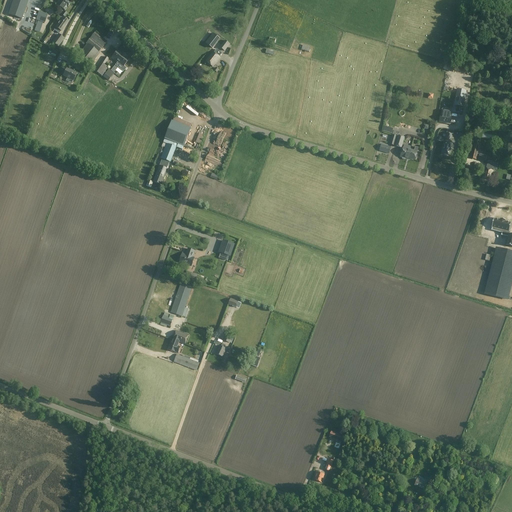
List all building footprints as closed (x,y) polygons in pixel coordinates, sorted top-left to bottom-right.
[(27,0),(13,0),(9,15),(21,19),(27,0)] [(65,11),(70,3),(65,0),(61,0),(60,3),(58,6),(65,11)] [(39,11),(36,20),(45,23),(48,14),(39,11)] [(63,18),(55,28),(54,30),(59,34),(68,22),(63,18)] [(106,42),(95,33),(86,43),(98,53),(106,42)] [(58,47),(62,41),(64,38),(58,34),(52,43),(58,47)] [(213,49),(220,39),(213,34),(206,43),(213,49)] [(225,51),(230,45),(225,41),(219,47),(225,51)] [(100,54),(87,44),(77,56),(90,66),(100,54)] [(124,66),(129,60),(126,58),(127,57),(123,53),(122,54),(117,50),(111,58),(117,63),(115,66),(123,72),(126,68),(124,66)] [(213,53),(209,57),(206,62),(213,67),(220,58),(219,57),(222,54),(217,50),(214,53),(213,53)] [(102,76),(108,67),(104,65),(108,59),(105,57),(95,71),(102,76)] [(72,65),(75,66),(74,67),(79,69),(81,65),(74,61),(72,65)] [(55,78),(57,72),(50,69),(48,75),(55,78)] [(63,73),(64,73),(63,76),(73,81),(76,74),(66,69),(66,70),(65,69),(63,73)] [(105,74),(110,79),(114,73),(109,69),(105,74)] [(454,106),(464,107),(467,91),(457,89),(454,106)] [(440,116),(439,122),(450,124),(451,118),(452,112),(442,111),(441,116),(440,116)] [(184,147),(191,129),(171,121),(164,139),(184,147)] [(401,148),(403,138),(398,137),(395,147),(401,148)] [(448,143),(445,143),(442,154),(449,155),(450,150),(451,150),(453,143),(449,142),(448,143)] [(479,144),(473,143),(470,156),(475,158),(477,150),(478,150),(479,144)] [(167,144),(165,148),(161,159),(162,159),(169,162),(170,163),(176,148),(167,144)] [(382,145),(380,151),(389,153),(390,147),(382,145)] [(409,158),(410,158),(415,160),(415,159),(416,159),(417,156),(416,156),(417,152),(418,148),(415,147),(414,151),(409,149),(408,153),(411,154),(409,158)] [(408,153),(409,149),(403,148),(400,157),(402,157),(402,159),(405,159),(406,159),(409,160),(410,158),(409,158),(411,154),(408,153)] [(478,160),(486,162),(488,156),(480,154),(478,160)] [(164,175),(169,162),(162,159),(153,182),(161,185),(165,175),(164,175)] [(487,168),(487,170),(485,169),(483,178),(491,180),(493,171),(491,171),(491,169),(492,169),(493,163),(488,162),(486,168),(487,168)] [(511,247),(511,234),(510,234),(510,232),(509,232),(511,223),(505,222),(505,220),(501,219),(500,221),(494,219),(492,228),(492,230),(502,233),(502,236),(508,237),(506,246),(511,247)] [(229,256),(233,245),(224,241),(220,253),(229,256)] [(182,254),(180,262),(186,264),(186,265),(191,266),(194,258),(191,257),(193,251),(188,249),(186,255),(182,254)] [(511,283),(511,254),(503,253),(493,292),(509,297),(511,283)] [(186,272),(184,278),(196,281),(198,276),(186,272)] [(192,287),(180,283),(170,313),(182,317),(192,287)] [(228,305),(236,308),(239,302),(231,299),(228,305)] [(170,327),(173,319),(163,316),(160,324),(170,327)] [(173,340),(179,342),(185,344),(188,335),(177,331),(173,340)] [(177,347),(179,342),(173,340),(169,350),(178,354),(180,348),(177,347)] [(226,349),(224,348),(225,345),(222,344),(221,347),(219,346),(216,354),(222,357),(226,349)] [(199,363),(177,355),(174,362),(197,371),(199,363)] [(257,367),(260,358),(255,356),(252,365),(257,367)] [(330,437),(341,441),(343,436),(331,432),(330,437)] [(325,470),(329,471),(333,461),(334,461),(335,458),(333,458),(332,461),(328,459),(326,463),(327,463),(325,470)] [(324,475),(316,472),(315,476),(316,476),(314,480),(321,483),(324,475)] [(427,483),(417,479),(415,486),(424,490),(427,483)]
